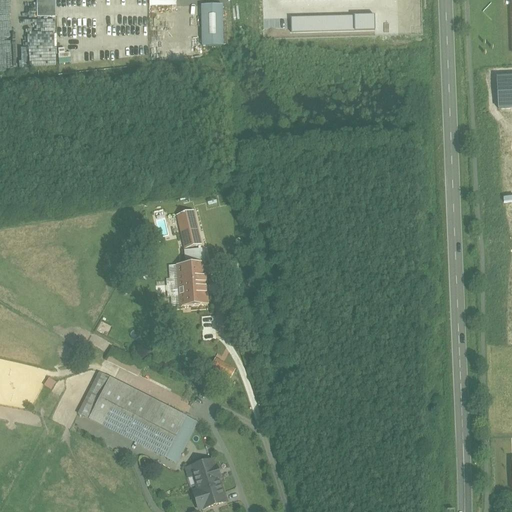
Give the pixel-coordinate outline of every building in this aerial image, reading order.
[(55,0),(37,0),(37,6),(25,6),(26,18),(56,18),(55,0)] [(224,46),(223,6),(202,6),(203,47),(224,46)] [(0,72),(14,72),(13,58),(6,58),(6,46),(0,46),(0,72)] [(511,75),(497,76),(498,108),(511,107),(511,75)] [(193,211),(178,215),(186,249),(201,245),(193,211)] [(205,262),(179,264),(182,302),(207,300),(205,262)] [(202,317),(203,340),(215,339),(214,316),(202,317)] [(143,365),(111,348),(104,361),(137,378),(143,365)] [(236,370),(216,358),(211,367),(231,378),(236,370)] [(197,424),(100,374),(80,414),(176,463),(197,424)] [(51,390),(54,383),(47,379),(43,387),(51,390)] [(213,461),(192,468),(199,491),(194,492),(199,510),(204,508),(205,509),(226,503),(218,479),(220,479),(217,467),(215,468),(213,461)]
